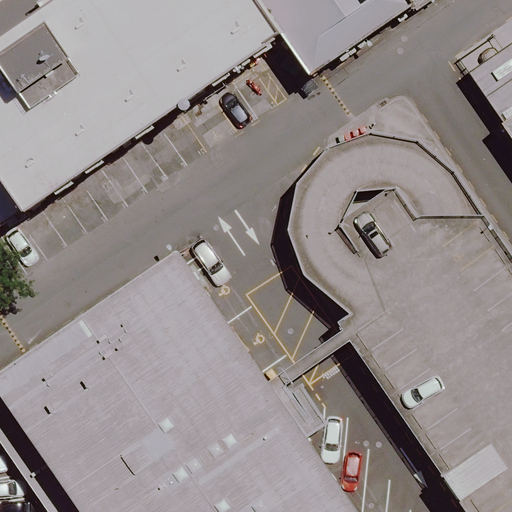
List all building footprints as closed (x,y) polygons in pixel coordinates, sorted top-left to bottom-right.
[(232,0),(1,0),(0,1),(0,247),(1,247),(12,239),(260,66),(272,57),(232,0)] [(232,0),(272,57),(276,63),(368,0),(232,0)] [(511,121),(498,131),(511,151),(511,121)] [(353,129),(327,140),(309,155),(298,169),(290,186),(285,209),(284,227),(286,248),(290,274),(461,511),(511,511),(511,260),(433,148),(409,134),(381,126),(353,129)] [(0,407),(72,511),(365,511),(180,242),(0,370),(0,407)]
